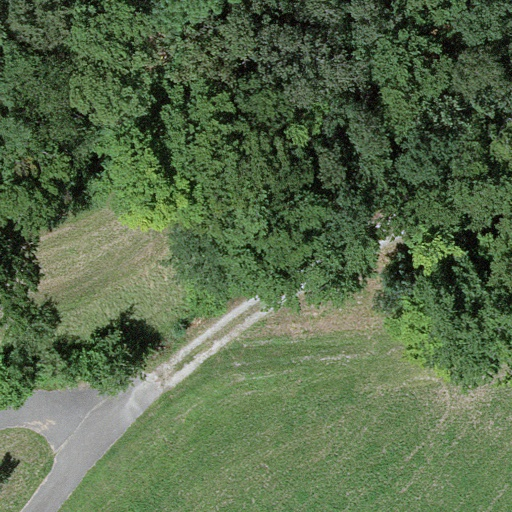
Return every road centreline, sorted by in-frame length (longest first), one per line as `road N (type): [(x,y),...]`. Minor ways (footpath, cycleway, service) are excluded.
road 1 (track): [(94,439),(279,286),(511,173)]
road 2 (track): [(200,351),(511,305)]
